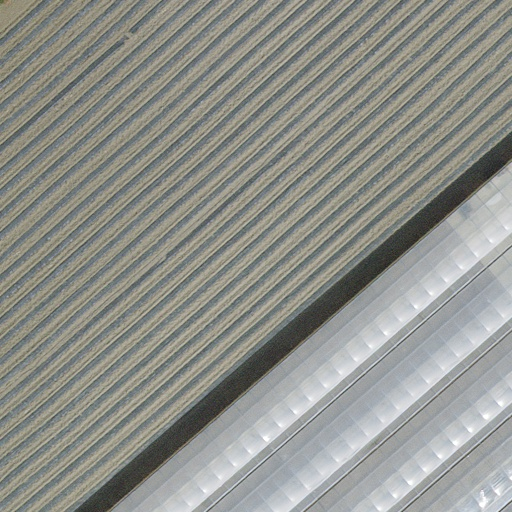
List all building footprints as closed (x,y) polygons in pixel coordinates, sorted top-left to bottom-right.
[(511,162),(109,511),(207,511),(511,247),(511,162)] [(305,511),(511,332),(511,247),(207,511),(305,511)] [(402,511),(511,417),(511,332),(305,511),(402,511)] [(498,511),(511,500),(511,417),(402,511),(498,511)] [(511,511),(511,500),(498,511),(511,511)]
